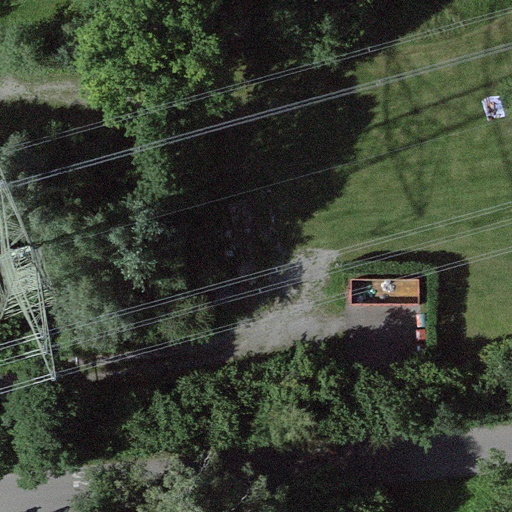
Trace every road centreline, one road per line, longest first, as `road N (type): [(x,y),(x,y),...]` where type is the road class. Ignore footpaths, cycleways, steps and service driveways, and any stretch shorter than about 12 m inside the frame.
road 1 (unclassified): [(0,496),(511,445)]
road 2 (track): [(0,393),(128,367),(392,292)]
